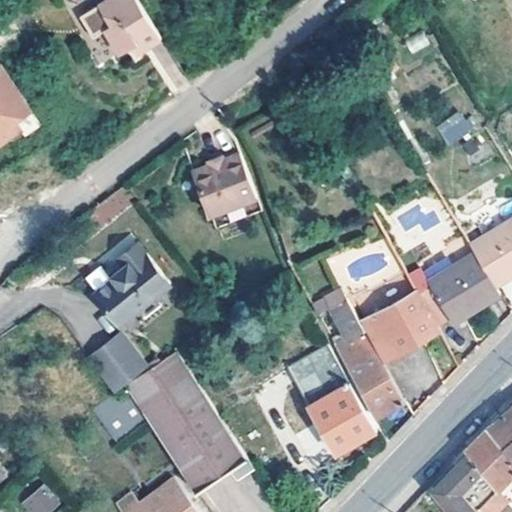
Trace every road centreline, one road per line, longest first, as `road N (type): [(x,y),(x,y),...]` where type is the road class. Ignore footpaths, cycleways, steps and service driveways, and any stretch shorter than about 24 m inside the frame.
road 1 (residential): [(0,256),(333,0)]
road 2 (secondary): [(359,511),(511,353)]
